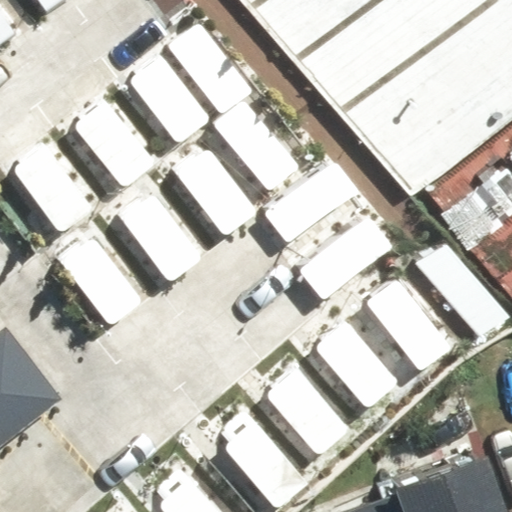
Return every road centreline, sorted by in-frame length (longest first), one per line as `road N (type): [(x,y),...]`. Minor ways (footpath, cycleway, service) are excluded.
road 1 (unknown): [(0,126),(128,30)]
road 2 (unknown): [(114,402),(0,509)]
